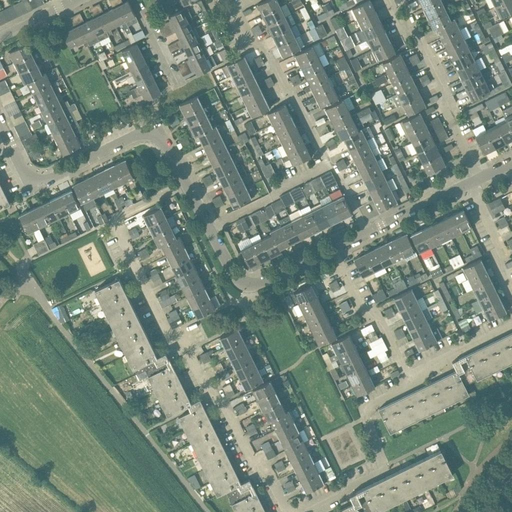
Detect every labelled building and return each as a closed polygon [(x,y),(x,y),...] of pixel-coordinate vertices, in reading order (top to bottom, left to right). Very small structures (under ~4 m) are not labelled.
[(24,4),(22,0),(19,2),(24,13),(28,11),(24,4)] [(22,0),(24,4),(28,11),(32,9),(27,0),(22,0)] [(200,0),(197,2),(202,12),(206,10),(201,0),(200,0)] [(280,6),(281,6),(277,0),(265,0),(256,5),(256,6),(258,5),(263,15),(280,6)] [(357,19),(375,10),(370,0),(369,0),(352,8),(357,19)] [(419,0),(423,8),(440,0),(419,0)] [(441,0),(440,0),(423,8),(428,18),(446,10),(441,0)] [(511,0),(507,0),(495,6),(500,17),(511,11),(511,0)] [(129,19),(135,16),(128,1),(118,6),(128,26),(132,24),(129,19)] [(329,2),(322,6),(325,12),(331,8),(329,2)] [(467,12),(472,10),(468,2),(464,5),(467,12)] [(128,26),(118,6),(108,11),(115,25),(121,22),(124,28),(131,43),(136,41),(128,26)] [(263,15),(268,25),(285,16),(281,6),(280,6),(263,15)] [(192,17),(187,7),(169,16),(171,21),(168,22),(168,21),(158,26),(161,32),(187,19),(192,17)] [(6,8),(2,10),(6,18),(7,21),(12,19),(6,8)] [(325,12),(327,17),(334,13),(332,8),(325,12)] [(211,20),(206,10),(202,12),(207,21),(211,20)] [(362,29),(380,21),(375,10),(357,19),(362,29)] [(436,27),(446,23),(451,20),(446,10),(428,18),(433,29),(437,28),(436,27)] [(115,25),(108,11),(98,16),(108,35),(112,33),(110,28),(115,25)] [(83,12),(72,17),(76,26),(87,21),(83,12)] [(327,17),(325,12),(317,16),(320,21),(327,17)] [(89,20),(96,35),(99,41),(109,36),(108,35),(98,16),(89,20)] [(285,16),(268,25),(272,35),(290,27),(286,16),(285,17),(285,16)] [(335,30),(339,28),(334,17),(330,19),(335,30)] [(436,27),(437,28),(442,38),(459,29),(454,18),(451,20),(446,23),(436,27)] [(192,29),(187,19),(161,32),(164,38),(174,33),(173,32),(176,31),(178,36),(192,29)] [(315,27),(312,19),(307,22),(311,29),(315,27)] [(96,35),(89,20),(79,25),(89,45),(89,46),(99,41),(96,35)] [(212,31),(215,29),(211,20),(207,21),(212,31)] [(356,32),(361,42),(367,39),(385,31),(380,21),(362,29),(356,32)] [(488,27),(492,25),(490,21),(483,24),(485,29),(488,27)] [(499,22),(492,25),(488,27),(493,38),(501,34),(504,33),(499,22)] [(313,42),(321,38),(321,37),(327,34),(322,24),(315,27),(318,33),(311,37),(313,42)] [(89,45),(79,25),(70,30),(70,31),(63,34),(70,48),(82,42),(85,47),(89,45)] [(277,45),(295,37),(290,27),(272,35),(277,45)] [(171,51),(196,39),(192,29),(178,36),(181,40),(178,41),(177,41),(168,46),(171,51)] [(215,29),(212,31),(217,41),(220,39),(215,29)] [(447,48),(464,39),(459,29),(442,38),(447,48)] [(372,50),(390,41),(385,31),(367,39),(372,50)] [(485,38),(482,31),(478,33),(483,43),(490,39),(488,36),(485,38)] [(324,40),(326,45),(328,44),(328,43),(336,39),(334,35),(324,40)] [(295,37),(277,45),(283,56),(301,48),(295,37)] [(186,50),(188,55),(201,48),(196,39),(171,51),(173,57),(183,52),(186,50)] [(217,41),(214,42),(217,48),(223,45),(220,39),(217,41)] [(470,50),(464,39),(447,48),(452,58),(470,50)] [(126,46),(123,41),(114,46),(116,51),(126,46)] [(396,50),(395,51),(390,41),(372,50),(366,53),(371,63),(397,51),(396,50)] [(14,62),(32,53),(27,43),(8,52),(8,53),(9,52),(14,62)] [(294,55),(294,56),(295,55),(300,65),(318,56),(324,53),(319,43),(294,55)] [(123,55),(126,61),(142,54),(137,44),(116,54),(118,58),(123,55)] [(210,56),(205,46),(201,48),(188,55),(190,59),(187,61),(187,60),(177,65),(180,71),(212,55),(210,56)] [(353,56),(350,48),(345,50),(349,58),(353,56)] [(225,49),(221,51),(226,60),(230,59),(225,49)] [(452,58),(457,68),(475,60),(470,50),(452,58)] [(105,52),(97,56),(100,61),(103,60),(107,58),(105,52)] [(37,64),(32,53),(14,62),(19,73),(37,64)] [(382,62),(387,73),(388,73),(405,64),(400,53),(382,62)] [(146,63),(142,54),(126,61),(129,67),(124,69),(120,71),(121,75),(114,79),(146,63)] [(212,55),(180,71),(183,76),(193,72),(192,71),(195,70),(197,74),(211,68),(217,65),(212,55)] [(221,67),(226,78),(232,75),(249,66),(244,56),(221,67)] [(323,66),(318,56),(300,65),(305,75),(323,66)] [(335,61),(340,71),(349,66),(344,56),(335,61)] [(475,60),(457,68),(462,79),(479,70),(475,60)] [(136,81),(151,73),(146,63),(114,79),(116,83),(133,75),(136,81)] [(42,74),(37,64),(19,73),(25,83),(28,82),(28,81),(42,74)] [(393,83),(410,74),(405,64),(388,73),(387,73),(374,79),(377,86),(387,81),(387,79),(390,77),(393,83)] [(225,78),(230,89),(237,85),(255,76),(249,66),(232,75),(226,78),(225,78)] [(304,88),(328,77),(323,66),(305,75),(310,85),(304,88)] [(344,69),(349,79),(354,76),(349,66),(340,71),(344,69)] [(479,70),(462,79),(467,89),(485,80),(479,70)] [(487,86),(485,80),(467,89),(472,100),(476,98),(477,101),(511,84),(505,70),(501,72),(498,74),(502,83),(494,88),(492,83),(487,86)] [(28,82),(33,92),(50,83),(45,72),(42,74),(28,81),(28,82)] [(156,83),(151,73),(136,81),(138,86),(130,90),(132,94),(156,83)] [(416,85),(410,74),(393,83),(398,93),(416,85)] [(237,85),(242,95),(260,87),(255,76),(237,85)] [(347,80),(349,85),(354,83),(356,88),(359,87),(354,76),(349,79),(347,80)] [(312,89),(315,95),(333,87),(328,77),(304,88),(306,92),(312,89)] [(38,102),(55,93),(61,91),(59,86),(53,89),(50,83),(33,92),(38,102)] [(156,83),(132,94),(134,98),(143,94),(146,100),(161,93),(156,83)] [(403,103),(420,95),(416,85),(398,93),(392,96),(397,106),(403,103)] [(0,90),(0,95),(10,90),(8,86),(0,90)] [(247,106),(265,97),(260,87),(242,95),(247,106)] [(333,87),(315,95),(302,102),(304,106),(312,102),(312,103),(318,101),(320,106),(338,98),(333,87)] [(381,89),(371,94),(376,104),(386,99),(381,89)] [(0,95),(0,96),(1,99),(12,94),(10,90),(0,95)] [(458,102),(470,99),(467,90),(455,93),(458,102)] [(60,104),(55,93),(38,102),(43,112),(60,104)] [(420,95),(403,103),(408,114),(427,105),(427,104),(425,105),(420,95)] [(185,115),(203,107),(197,96),(178,105),(179,106),(180,105),(185,115)] [(265,97),(247,106),(252,116),(271,107),(271,106),(269,107),(265,97)] [(354,107),(349,97),(324,109),(326,109),(330,118),(348,110),(354,107)] [(382,113),(394,108),(389,98),(377,104),(382,113)] [(43,112),(39,114),(42,119),(45,118),(48,122),(76,109),(73,104),(69,106),(67,101),(60,104),(43,112)] [(267,113),(273,124),(290,115),(285,104),(267,113)] [(505,117),(506,121),(507,120),(511,130),(511,104),(502,110),(505,117)] [(335,129),(353,120),(360,117),(371,111),(369,106),(351,115),(348,110),(330,118),(335,129)] [(12,114),(20,110),(18,107),(7,112),(9,116),(12,114)] [(203,107),(185,115),(190,126),(208,117),(203,107)] [(48,122),(53,133),(77,121),(72,111),(76,109),(48,122)] [(375,110),(370,113),(373,120),(378,117),(375,110)] [(395,124),(400,135),(407,131),(407,132),(407,131),(425,123),(420,112),(395,124)] [(295,125),(290,115),(273,124),(278,134),(295,125)] [(244,120),(242,116),(234,120),(236,124),(244,120)] [(383,119),(386,125),(392,122),(389,116),(383,119)] [(213,128),(212,127),(208,117),(190,126),(195,136),(198,135),(213,128)] [(365,127),(360,117),(353,120),(335,129),(341,140),(344,138),(362,129),(365,127)] [(41,118),(32,122),(34,128),(44,124),(41,118)] [(511,130),(507,120),(506,121),(496,126),(505,143),(511,140),(511,130)] [(76,134),(81,132),(81,131),(77,122),(77,121),(53,133),(58,143),(76,134)] [(256,131),(251,121),(244,124),(249,135),(256,131)] [(412,142),(430,133),(425,123),(407,131),(412,142)] [(198,135),(203,144),(221,136),(216,125),(212,127),(213,128),(198,135)] [(283,144),(300,135),(295,125),(278,134),(283,144)] [(486,131),(495,148),(505,143),(496,126),(486,131)] [(394,138),(389,127),(384,130),(389,140),(394,138)] [(230,131),(235,142),(239,140),(237,136),(234,129),(230,131)] [(349,148),(367,140),(362,129),(341,140),(344,138),(349,148)] [(32,135),(30,131),(22,135),(19,136),(21,141),(22,140),(32,135)] [(485,153),(495,148),(486,131),(476,136),(485,155),(485,153)] [(254,145),(258,143),(273,136),(271,132),(256,140),(255,136),(251,138),(254,145)] [(417,152),(435,143),(430,133),(412,142),(417,152)] [(76,134),(58,143),(63,154),(81,145),(76,134)] [(306,145),(300,135),(283,144),(288,154),(281,157),(288,154),(306,145)] [(203,144),(208,155),(226,146),(221,136),(203,144)] [(372,150),(367,140),(349,148),(354,158),(372,150)] [(258,143),(254,145),(259,155),(263,153),(262,151),(258,143)] [(440,153),(435,143),(417,152),(422,162),(440,153)] [(310,155),(306,145),(288,154),(281,157),(286,168),(293,165),(312,155),(310,155)] [(208,155),(213,165),(231,156),(226,146),(208,155)] [(354,158),(359,169),(377,160),(382,157),(380,154),(381,154),(378,147),(372,150),(354,158)] [(405,158),(400,148),(394,150),(399,161),(405,158)] [(445,164),(440,153),(422,162),(427,173),(447,164),(446,163),(445,164)] [(213,165),(218,175),(236,167),(231,156),(213,165)] [(114,164),(123,182),(134,177),(124,158),(124,159),(114,164)] [(382,170),(377,160),(359,169),(364,179),(382,170)] [(270,163),(265,165),(261,167),(266,178),(275,173),(270,163)] [(398,175),(402,173),(397,163),(392,165),(398,175)] [(113,187),(123,182),(114,164),(104,169),(113,187)] [(236,167),(218,175),(223,186),(241,177),(236,167)] [(94,174),(103,192),(113,187),(104,169),(94,174)] [(364,179),(369,189),(387,180),(382,170),(364,179)] [(334,187),(338,185),(331,171),(320,176),(326,187),(327,189),(333,186),(334,187)] [(398,175),(402,185),(406,183),(402,173),(398,175)] [(103,192),(94,174),(84,179),(92,197),(103,192)] [(320,176),(310,181),(315,192),(322,188),(326,187),(320,176)] [(223,186),(228,196),(246,187),(241,177),(223,186)] [(82,202),(92,197),(84,179),(73,184),(82,202)] [(374,199),(392,191),(387,180),(369,189),(374,199)] [(315,192),(310,181),(304,184),(305,187),(301,189),(305,197),(315,192)] [(296,188),(297,191),(296,192),(300,199),(305,197),(301,189),(300,186),(296,188)] [(0,209),(10,204),(8,200),(5,202),(1,192),(4,191),(2,187),(0,188),(0,209)] [(246,187),(228,196),(233,207),(251,198),(246,187)] [(61,195),(69,212),(73,220),(84,215),(71,188),(70,188),(71,190),(61,195)] [(392,191),(374,199),(379,210),(391,204),(393,208),(399,205),(392,191)] [(284,207),(289,205),(283,194),(279,196),(281,199),(284,207)] [(69,212),(61,195),(51,200),(59,217),(69,212)] [(343,195),(332,201),(341,218),(352,213),(343,195)] [(505,208),(500,198),(489,203),(494,213),(505,208)] [(275,214),(285,209),(284,207),(281,199),(271,204),(275,214)] [(40,205),(49,222),(59,217),(51,200),(40,205)] [(331,224),(341,218),(332,201),(322,206),(331,224)] [(269,218),(275,214),(271,204),(264,207),(266,210),(261,213),(265,220),(269,218)] [(49,222),(40,205),(30,210),(39,227),(49,222)] [(148,226),(166,217),(173,214),(171,210),(164,213),(161,206),(142,216),(144,216),(148,226)] [(312,211),(320,229),(331,224),(322,206),(312,211)] [(298,210),(301,216),(310,234),(320,229),(312,211),(308,213),(306,209),(302,208),(298,210)] [(452,214),(461,232),(472,227),(463,208),(462,208),(463,209),(452,214)] [(39,227),(30,210),(19,215),(22,219),(28,233),(28,232),(30,235),(35,233),(33,230),(39,227)] [(261,213),(260,210),(250,214),(255,225),(265,220),(261,213)] [(19,215),(19,214),(12,217),(15,223),(22,219),(19,215)] [(451,237),(461,232),(452,214),(442,219),(451,237)] [(300,239),(310,234),(301,216),(291,221),(300,239)] [(166,217),(148,226),(153,236),(171,227),(166,217)] [(451,237),(442,219),(432,224),(441,242),(451,237)] [(281,226),(290,244),(300,239),(291,221),(281,226)] [(432,224),(422,229),(431,247),(441,242),(432,224)] [(181,235),(176,225),(171,227),(153,236),(159,247),(162,245),(176,238),(176,237),(179,236),(181,235)] [(281,226),(271,231),(281,252),(282,252),(280,249),(290,244),(281,226)] [(431,247),(422,229),(411,234),(420,252),(431,247)] [(262,239),(271,257),(281,252),(271,231),(270,231),(272,234),(262,239)] [(404,256),(407,261),(417,255),(415,251),(406,231),(405,232),(406,233),(396,238),(404,256)] [(162,245),(167,255),(185,246),(179,236),(176,237),(176,238),(162,245)] [(46,242),(44,238),(33,244),(39,254),(49,249),(46,242)] [(404,256),(396,238),(385,243),(394,261),(404,256)] [(260,262),(271,257),(262,239),(251,244),(260,262)] [(385,243),(375,248),(384,266),(394,261),(385,243)] [(250,267),(260,262),(251,244),(241,249),(242,251),(244,256),(250,268),(251,268),(250,267)] [(172,265),(190,256),(185,246),(167,255),(172,265)] [(472,254),(474,258),(481,255),(477,246),(471,249),(473,254),(472,254)] [(375,248),(365,253),(374,271),(384,266),(375,248)] [(246,268),(250,267),(244,256),(242,251),(238,253),(246,268)] [(363,276),(374,271),(365,253),(354,258),(363,276)] [(177,276),(195,267),(190,256),(172,265),(177,276)] [(462,259),(452,264),(454,268),(464,263),(462,259)] [(463,268),(468,278),(486,270),(481,259),(463,268)] [(440,266),(429,271),(433,279),(443,273),(440,266)] [(182,286),(200,277),(195,267),(177,276),(182,286)] [(468,278),(473,289),(491,280),(486,270),(468,278)] [(414,275),(417,282),(428,277),(426,273),(421,275),(419,272),(414,275)] [(333,273),(323,278),(328,289),(331,288),(338,284),(333,273)] [(417,282),(414,275),(413,274),(407,278),(409,281),(408,282),(410,286),(417,282)] [(205,287),(200,277),(182,286),(187,296),(205,287)] [(137,374),(145,369),(168,416),(191,404),(190,400),(186,402),(182,393),(185,391),(183,387),(180,389),(176,380),(179,378),(177,375),(174,376),(169,366),(167,367),(164,361),(169,359),(166,352),(157,356),(155,352),(152,354),(148,345),(151,343),(149,340),(146,341),(141,332),(144,330),(143,327),(140,328),(135,319),(138,317),(136,314),(133,315),(129,306),(132,304),(130,301),(127,302),(122,293),(126,292),(124,288),(121,289),(116,279),(95,290),(137,374)] [(473,289),(478,299),(496,290),(491,280),(473,289)] [(439,283),(443,291),(447,289),(443,281),(439,283)] [(298,303),(316,295),(311,284),(293,293),(298,303)] [(187,296),(192,306),(210,298),(205,287),(187,296)] [(394,298),(399,308),(417,299),(411,289),(392,298),(393,299),(394,298)] [(434,291),(439,301),(442,299),(437,289),(434,291)] [(452,299),(447,289),(443,291),(448,301),(452,299)] [(386,297),(383,290),(372,295),(376,302),(386,297)] [(496,290),(478,299),(483,309),(501,300),(496,290)] [(321,305),(316,295),(298,303),(303,313),(321,305)] [(215,308),(210,298),(192,306),(197,317),(215,308)] [(404,318),(422,310),(417,299),(399,308),(404,318)] [(439,301),(427,307),(428,310),(438,305),(441,313),(447,310),(448,309),(443,299),(442,299),(439,301)] [(501,300),(483,309),(488,320),(508,310),(507,310),(506,310),(501,300)] [(308,324),(326,315),(321,305),(303,313),(308,324)] [(409,329),(427,320),(422,310),(404,318),(409,329)] [(326,315),(308,324),(313,334),(324,329),(331,325),(326,315)] [(414,339),(432,330),(427,320),(409,329),(414,339)] [(218,334),(212,323),(202,328),(208,339),(218,334)] [(473,323),(461,328),(463,332),(471,328),(474,326),(473,323)] [(331,325),(324,329),(313,334),(319,345),(338,336),(338,335),(336,336),(331,325)] [(220,337),(225,347),(243,339),(238,328),(219,338),(220,337)] [(432,330),(414,339),(419,350),(442,338),(437,328),(432,330)] [(336,353),(354,345),(349,334),(331,343),(336,353)] [(225,347),(230,358),(248,349),(254,346),(249,336),(243,339),(225,347)] [(379,408),(378,409),(390,432),(469,394),(465,385),(511,361),(511,336),(506,339),(505,336),(501,338),(502,341),(493,346),(492,342),(488,344),(489,347),(480,352),(479,349),(475,351),(476,354),(467,358),(468,361),(462,364),(459,358),(452,362),(456,370),(453,372),(455,375),(445,380),(444,377),(440,378),(442,381),(432,386),(431,383),(427,385),(429,388),(419,392),(418,389),(414,391),(416,394),(406,399),(405,396),(401,397),(403,400),(394,405),(392,402),(388,404),(390,407),(381,411),(379,408)] [(339,358),(341,364),(359,355),(354,345),(336,353),(329,357),(332,362),(339,358)] [(230,358),(235,368),(253,359),(248,349),(230,358)] [(346,374),(364,365),(359,355),(341,364),(346,374)] [(258,370),(253,359),(235,368),(240,378),(258,370)] [(351,384),(369,375),(364,365),(346,374),(351,384)] [(263,380),(258,370),(240,378),(245,389),(263,380)] [(374,386),(369,375),(351,384),(357,395),(376,386),(376,385),(374,386)] [(276,391),(270,381),(251,390),(251,391),(253,390),(257,400),(276,391)] [(257,400),(262,410),(281,402),(276,391),(257,400)] [(262,410),(268,421),(289,411),(289,410),(286,411),(281,402),(262,410)] [(245,407),(243,403),(236,406),(233,408),(235,412),(237,410),(245,407)] [(205,417),(200,407),(179,417),(217,495),(226,491),(236,511),(261,511),(259,507),(262,505),(261,502),(258,503),(253,493),(250,494),(247,488),(253,486),(249,479),(241,483),(239,480),(236,481),(232,472),(235,471),(233,467),(230,468),(225,459),(228,458),(227,454),(223,455),(219,446),(222,445),(220,441),(217,442),(213,433),(216,432),(214,428),(211,430),(206,420),(209,419),(207,415),(205,417)] [(276,430),(294,421),(289,411),(268,421),(271,420),(276,430)] [(299,431),(294,421),(276,430),(281,440),(299,431)] [(281,440),(286,450),(304,441),(299,431),(281,440)] [(304,441),(286,450),(291,460),(309,452),(304,441)] [(374,511),(401,499),(405,497),(453,473),(441,450),(437,452),(439,455),(429,459),(428,456),(424,458),(426,461),(416,466),(415,463),(411,464),(413,467),(403,472),(402,469),(398,471),(400,474),(391,478),(389,475),(385,477),(387,480),(378,485),(376,482),(372,483),(374,486),(364,491),(365,493),(359,497),(356,491),(350,495),(354,503),(350,505),(352,508),(343,511),(342,511),(341,509),(338,511),(337,511),(374,511)] [(291,460),(296,471),(314,462),(309,452),(291,460)] [(314,462),(296,471),(301,481),(319,472),(314,462)] [(319,472),(301,481),(306,492),(324,483),(319,472)] [(412,511),(405,497),(401,499),(407,511),(412,511)]
